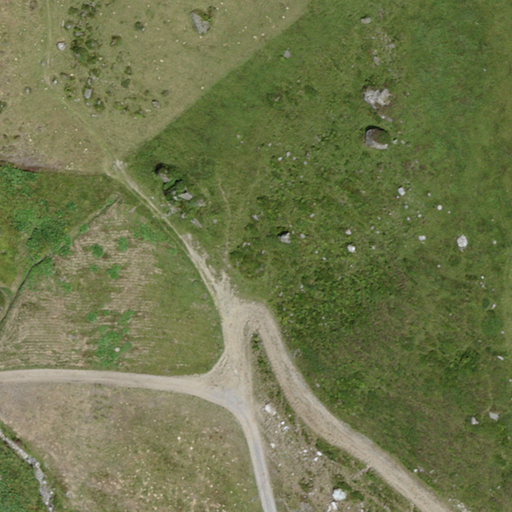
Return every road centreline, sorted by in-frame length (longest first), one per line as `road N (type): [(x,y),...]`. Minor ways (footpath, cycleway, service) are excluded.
road 1 (track): [(440,511),(307,400),(288,379),(267,327),(257,318),(234,321)]
road 2 (track): [(0,378),(151,378),(244,401)]
